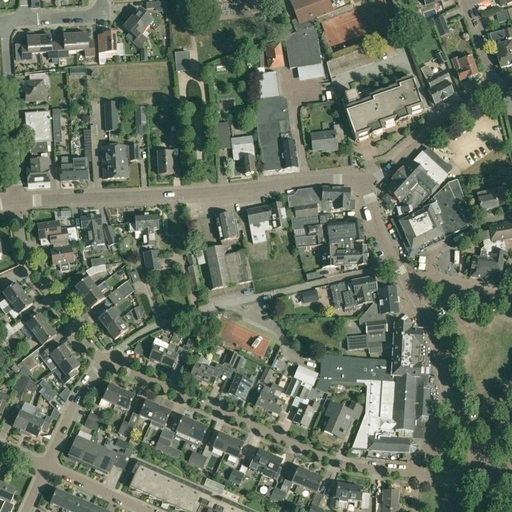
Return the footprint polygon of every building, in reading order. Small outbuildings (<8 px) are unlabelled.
[(291,0),(289,1),(290,2),(297,20),(291,22),(296,34),(312,27),(315,26),(316,26),(319,25),(316,19),(318,18),(333,12),(333,11),(328,0),(291,0)] [(386,6),(372,6),(373,35),(386,35),(386,6)] [(139,9),(131,19),(145,30),(149,26),(155,31),(158,26),(139,9)] [(450,34),(443,17),(434,21),(440,37),(450,34)] [(139,49),(140,49),(147,40),(141,35),(145,30),(131,19),(123,28),(137,39),(133,44),(139,49)] [(296,34),(284,39),(290,70),(297,69),(321,64),(315,26),(312,27),(296,34)] [(501,68),(511,65),(511,30),(504,32),(492,35),(494,40),(492,41),(496,55),(498,55),(501,68)] [(104,34),(104,35),(104,40),(98,40),(99,65),(105,64),(104,54),(112,53),(112,56),(123,56),(122,45),(116,45),(116,33),(104,34)] [(87,34),(75,35),(76,52),(84,51),(85,57),(94,57),(93,41),(88,41),(87,34)] [(63,43),(58,43),(58,59),(68,58),(67,52),(76,52),(75,35),(62,36),(63,43)] [(51,36),(39,37),(40,54),(47,54),(48,59),(58,59),(58,43),(51,43),(51,36)] [(31,54),(40,54),(39,37),(27,38),(27,45),(20,45),(21,61),(32,60),(31,54)] [(391,39),(391,40),(394,46),(399,44),(397,37),(391,39)] [(397,55),(394,46),(391,40),(382,43),(387,59),(397,55)] [(266,48),(268,61),(267,62),(269,70),(284,68),(283,59),(281,59),(279,46),(266,48)] [(368,48),(327,64),(331,79),(374,63),(368,48)] [(148,51),(143,53),(141,54),(145,61),(152,57),(148,51)] [(435,56),(440,66),(447,62),(441,52),(435,56)] [(176,72),(178,72),(190,71),(188,54),(175,55),(176,72)] [(476,76),(470,60),(458,64),(457,59),(451,61),(456,74),(457,73),(460,82),(468,79),(469,83),(475,81),(473,77),(476,76)] [(324,65),(300,69),(302,82),(326,78),(324,65)] [(444,71),(434,76),(428,66),(420,70),(426,80),(425,81),(430,90),(427,92),(434,105),(452,95),(446,83),(444,83),(443,81),(448,79),(444,71)] [(69,69),(70,77),(84,77),(84,68),(69,69)] [(291,136),(289,121),(286,101),(280,97),(279,98),(276,73),(255,75),(257,124),(259,148),(261,148),(263,174),(283,172),(283,170),(297,169),(294,143),(293,136),(291,136)] [(48,86),(47,74),(33,75),(33,82),(23,83),(25,102),(44,101),(43,86),(48,86)] [(342,110),(354,143),(368,138),(368,139),(383,133),(382,129),(394,125),(409,120),(408,116),(421,111),(409,78),(392,85),(393,88),(370,97),(368,92),(354,97),(353,94),(343,97),(344,101),(340,102),(343,110),(342,110)] [(117,103),(104,104),(105,122),(118,121),(117,103)] [(137,115),(138,127),(146,126),(145,108),(135,109),(135,115),(137,115)] [(48,167),(46,142),(52,142),(50,112),(25,114),(27,144),(29,144),(31,169),(26,169),(27,185),(49,183),(48,167)] [(54,144),(62,143),(60,115),(52,115),(54,144)] [(118,121),(105,122),(106,133),(118,132),(118,121)] [(216,125),(216,129),(219,150),(230,149),(228,123),(216,125)] [(341,125),(333,126),(334,133),(311,136),(313,151),(326,150),(326,152),(337,151),(335,140),(343,139),(341,125)] [(87,166),(87,163),(92,162),(90,131),(83,131),(85,158),(81,158),(81,161),(73,161),(73,158),(72,158),(73,182),(87,181),(87,166)] [(175,134),(169,135),(170,148),(180,147),(179,134),(175,134)] [(251,138),(231,140),(233,161),(241,160),(243,175),(245,175),(246,176),(250,176),(251,174),(255,174),(253,158),(251,138)] [(367,167),(374,167),(374,143),(366,144),(367,167)] [(103,180),(128,179),(127,160),(130,160),(130,162),(139,162),(139,147),(130,147),(130,149),(127,149),(127,147),(102,148),(103,180)] [(354,148),(342,149),(342,159),(355,158),(354,148)] [(428,148),(423,154),(422,152),(412,163),(412,162),(405,170),(402,168),(392,179),(395,181),(387,190),(400,202),(401,202),(407,207),(415,198),(423,204),(431,195),(432,196),(440,187),(439,186),(453,170),(448,165),(446,165),(428,148)] [(159,154),(160,176),(173,175),(172,153),(159,154)] [(473,154),(462,165),(467,171),(479,160),(473,154)] [(59,182),(73,182),(72,158),(61,158),(61,167),(59,167),(59,182)] [(511,170),(500,168),(499,177),(511,178),(511,170)] [(405,237),(407,240),(412,250),(419,246),(421,252),(440,243),(445,241),(444,238),(467,228),(467,227),(473,224),(457,180),(449,183),(426,204),(428,210),(413,217),(413,216),(399,222),(406,236),(405,237)] [(478,200),(478,199),(481,212),(497,208),(497,207),(504,205),(503,200),(500,188),(491,191),(491,190),(477,194),(478,200)] [(317,216),(316,213),(331,213),(331,211),(352,211),(352,202),(347,202),(347,192),(347,190),(322,189),(322,191),(314,191),(297,192),(299,207),(294,208),(295,218),(302,217),(302,218),(317,216)] [(272,231),(286,228),(283,212),(282,212),(280,205),(269,207),(272,222),(271,222),(271,221),(270,221),(267,208),(246,212),(253,245),(266,242),(263,232),(272,230),(272,231)] [(397,207),(395,208),(398,217),(399,216),(410,213),(408,208),(406,207),(397,209),(397,207)] [(220,243),(236,240),(240,239),(238,231),(240,231),(241,239),(240,240),(240,241),(244,241),(241,224),(237,225),(236,220),(232,221),(231,215),(215,218),(220,243)] [(297,249),(364,242),(363,239),(362,231),(360,222),(353,223),(347,224),(347,222),(328,224),(327,215),(317,216),(302,218),(302,217),(295,218),(295,220),(291,220),(292,224),(303,222),(304,228),(307,228),(307,230),(308,235),(294,237),(296,249),(297,249)] [(104,245),(99,216),(80,220),(81,230),(83,229),(86,248),(104,245)] [(142,248),(148,248),(146,216),(135,217),(136,224),(127,225),(128,234),(141,233),(142,248)] [(157,216),(146,216),(148,248),(153,247),(152,232),(158,232),(157,216)] [(52,238),(53,245),(77,241),(78,241),(76,231),(74,231),(67,232),(67,231),(60,232),(58,223),(37,226),(39,240),(52,238)] [(511,238),(511,223),(488,228),(489,231),(481,233),(482,241),(484,251),(481,250),(480,259),(473,258),(470,278),(482,280),(482,281),(499,284),(500,275),(502,263),(502,261),(505,261),(506,253),(504,240),(511,238)] [(111,226),(103,229),(109,247),(117,244),(111,226)] [(77,252),(76,242),(77,242),(77,241),(53,245),(54,251),(51,252),(53,266),(73,263),(71,253),(77,252)] [(203,252),(196,253),(196,256),(198,266),(205,265),(211,291),(253,282),(246,252),(226,257),(223,247),(202,251),(203,252)] [(366,266),(365,247),(364,247),(356,247),(356,250),(343,251),(343,266),(357,265),(357,266),(366,266)] [(40,251),(43,256),(50,253),(48,248),(40,251)] [(297,249),(300,261),(306,259),(305,253),(306,251),(306,248),(297,249)] [(336,267),(336,264),(343,263),(342,252),(336,252),(335,248),(321,249),(322,268),(336,267)] [(196,256),(196,253),(195,249),(185,250),(185,251),(183,252),(184,255),(186,255),(186,258),(187,257),(190,267),(187,268),(193,292),(203,290),(195,256),(196,256)] [(143,254),(145,264),(158,262),(157,252),(143,254)] [(146,273),(160,270),(158,262),(145,264),(146,273)] [(106,270),(105,269),(105,266),(93,268),(86,272),(89,277),(96,274),(106,272),(106,270)] [(140,282),(137,272),(129,274),(133,284),(140,282)] [(373,276),(351,281),(351,282),(338,284),(344,310),(373,303),(370,293),(376,291),(373,276)] [(74,288),(82,299),(96,289),(87,278),(74,288)] [(108,297),(111,302),(132,286),(130,280),(108,297)] [(104,299),(100,294),(108,288),(104,283),(96,289),(82,299),(90,310),(104,299)] [(2,294),(6,300),(0,303),(0,308),(2,311),(23,295),(15,284),(2,294)] [(115,306),(134,292),(133,290),(134,289),(132,286),(111,302),(115,306)] [(346,336),(347,349),(368,348),(367,347),(368,347),(369,355),(382,353),(381,346),(383,346),(383,341),(384,341),(384,333),(387,333),(385,314),(397,313),(395,288),(378,292),(378,295),(373,296),(373,304),(366,312),(365,312),(358,319),(358,323),(365,323),(366,335),(346,336)] [(311,303),(310,297),(317,296),(316,290),(301,294),(304,305),(311,303)] [(31,305),(23,295),(2,311),(6,316),(14,310),(18,315),(31,305)] [(138,320),(144,318),(139,307),(134,309),(138,320)] [(97,319),(106,330),(119,320),(111,309),(97,319)] [(26,324),(26,325),(34,336),(47,326),(39,315),(26,324)] [(114,341),(127,331),(119,320),(106,330),(114,341)] [(0,329),(0,337),(12,328),(8,323),(0,329)] [(426,376),(427,376),(428,376),(428,375),(427,375),(427,368),(428,368),(429,369),(429,368),(428,368),(427,368),(427,359),(425,359),(426,345),(421,345),(421,332),(409,331),(409,325),(400,324),(397,324),(395,325),(393,362),(370,360),(317,354),(316,363),(320,364),(319,378),(315,389),(326,394),(330,385),(367,387),(365,416),(363,415),(347,457),(360,458),(360,452),(362,452),(366,452),(367,451),(409,453),(411,453),(413,452),(414,451),(415,449),(415,447),(415,445),(414,444),(413,442),(412,441),(412,438),(416,438),(416,431),(421,431),(423,431),(423,423),(425,421),(426,420),(427,418),(427,416),(426,414),(424,412),(425,395),(427,394),(428,392),(429,390),(428,388),(427,386),(425,385),(426,376)] [(273,353),(276,345),(240,329),(238,329),(229,325),(227,332),(220,333),(222,347),(228,346),(229,342),(238,341),(239,337),(246,336),(246,339),(240,352),(247,355),(252,354),(259,358),(264,357),(266,354),(273,353)] [(34,336),(42,347),(43,346),(55,337),(47,326),(34,336)] [(177,327),(176,328),(175,331),(173,334),(184,339),(187,332),(177,327)] [(15,333),(12,328),(0,337),(0,342),(1,344),(15,333)] [(202,340),(196,337),(191,349),(197,352),(202,340)] [(168,346),(160,342),(155,340),(150,352),(151,353),(149,359),(153,361),(152,363),(160,366),(160,364),(166,351),(168,346)] [(133,353),(142,357),(146,347),(137,343),(133,353)] [(47,351),(43,346),(42,347),(21,363),(18,359),(14,362),(17,366),(20,370),(25,367),(47,351)] [(63,346),(50,355),(49,356),(57,367),(71,357),(63,346)] [(178,360),(182,351),(177,349),(174,354),(166,351),(160,364),(171,369),(176,359),(178,360)] [(47,351),(25,367),(20,370),(21,371),(19,374),(24,376),(27,377),(29,372),(49,356),(50,355),(47,351)] [(233,366),(237,357),(238,355),(230,351),(225,363),(233,366)] [(210,362),(204,359),(204,358),(197,355),(192,366),(194,367),(189,377),(201,382),(207,367),(208,367),(210,362)] [(71,357),(57,367),(53,370),(64,385),(76,376),(74,372),(79,368),(71,357)] [(244,360),(237,357),(233,366),(232,369),(239,372),(244,360)] [(214,370),(208,367),(207,367),(201,382),(213,387),(215,380),(217,381),(224,367),(216,364),(214,370)] [(260,381),(267,385),(273,371),(266,368),(260,381)] [(294,379),(312,387),(317,376),(299,368),(294,379)] [(250,388),(255,378),(247,374),(245,379),(237,375),(229,393),(239,398),(245,386),(250,388)] [(27,377),(24,376),(16,394),(17,394),(15,398),(20,401),(25,390),(34,394),(37,386),(29,381),(30,379),(27,377)] [(39,385),(43,389),(45,390),(54,399),(58,395),(43,380),(43,381),(42,380),(38,383),(40,384),(39,385)] [(287,393),(286,395),(294,398),(295,396),(300,383),(293,380),(287,393)] [(264,387),(262,392),(256,406),(268,411),(278,386),(273,384),(270,389),(264,387)] [(106,409),(109,403),(115,405),(121,390),(109,385),(102,400),(101,400),(99,406),(106,409)] [(284,403),(285,402),(278,400),(281,394),(283,389),(278,386),(268,411),(279,416),(284,403)] [(307,407),(302,405),(304,400),(305,401),(310,391),(300,386),(295,396),(296,397),(292,406),(299,410),(294,422),(307,427),(314,412),(316,413),(319,405),(309,401),(307,407)] [(41,395),(50,403),(54,399),(45,390),(41,395)] [(134,396),(121,390),(115,405),(127,411),(134,396)] [(0,414),(3,416),(9,404),(7,403),(10,398),(0,393),(0,414)] [(139,416),(151,422),(158,407),(145,401),(139,416)] [(359,420),(364,408),(352,403),(349,411),(331,404),(326,416),(333,419),(328,431),(343,438),(352,417),(359,420)] [(163,427),(170,412),(158,407),(151,422),(163,427)] [(37,439),(41,430),(47,433),(52,420),(39,414),(41,410),(36,408),(32,417),(25,433),(37,439)] [(12,428),(25,433),(32,417),(19,412),(12,428)] [(87,419),(87,420),(98,424),(101,418),(90,414),(87,419)] [(188,438),(195,423),(182,417),(175,432),(176,433),(174,436),(186,441),(188,438)] [(98,425),(98,424),(87,420),(84,426),(98,432),(100,426),(98,425)] [(123,422),(118,433),(123,435),(128,424),(123,422)] [(198,448),(200,443),(207,428),(195,423),(188,438),(186,441),(186,443),(198,448)] [(134,427),(128,424),(123,435),(129,438),(134,427)] [(163,429),(155,448),(155,449),(160,451),(169,431),(163,429)] [(174,434),(169,431),(160,451),(165,454),(174,434)] [(212,448),(225,454),(231,439),(219,433),(212,448)] [(77,461),(80,462),(89,442),(77,437),(68,457),(69,457),(69,459),(77,462),(77,461)] [(237,459),(244,444),(231,439),(225,454),(237,459)] [(91,466),(93,468),(102,448),(89,442),(80,462),(83,463),(82,465),(90,468),(91,466)] [(117,455),(102,448),(93,468),(96,469),(95,470),(103,474),(104,472),(109,474),(112,466),(119,468),(124,455),(118,452),(117,455)] [(124,455),(119,468),(125,471),(133,452),(126,450),(124,455)] [(248,469),(253,471),(253,472),(262,476),(270,456),(259,451),(254,461),(252,461),(248,469)] [(193,452),(188,463),(196,467),(202,456),(193,452)] [(202,470),(207,459),(203,456),(202,456),(196,467),(202,470)] [(281,461),(270,456),(262,476),(270,479),(271,478),(275,480),(279,472),(277,471),(281,461)] [(135,476),(129,489),(181,511),(198,511),(201,507),(212,511),(251,511),(222,499),(220,504),(210,499),(212,495),(138,462),(132,475),(135,476)] [(298,468),(291,483),(292,484),(298,486),(294,494),(301,496),(304,489),(311,473),(298,468)] [(233,470),(228,481),(233,484),(239,472),(233,470)] [(244,474),(239,472),(233,484),(239,486),(244,474)] [(311,473),(304,489),(316,494),(316,493),(322,478),(311,473)] [(292,484),(291,483),(285,481),(280,490),(275,502),(281,505),(281,504),(285,506),(286,503),(282,502),(285,494),(287,495),(292,484)] [(347,504),(350,487),(348,486),(348,485),(342,484),(341,486),(337,485),(336,491),(334,490),(333,496),(333,499),(331,498),(329,508),(338,509),(338,505),(339,502),(347,504)] [(16,491),(3,485),(0,491),(0,499),(5,502),(2,509),(0,511),(11,511),(14,506),(10,504),(16,491)] [(362,488),(350,487),(347,504),(348,504),(348,501),(355,502),(354,508),(368,510),(370,495),(369,495),(365,494),(364,495),(361,495),(362,488)] [(269,500),(270,500),(275,502),(280,490),(275,488),(272,494),(270,493),(268,497),(270,498),(269,500)] [(50,504),(62,509),(68,496),(56,490),(50,504)] [(397,511),(398,492),(383,491),(382,511),(397,511)] [(323,496),(316,493),(316,494),(311,505),(312,505),(309,511),(315,511),(318,507),(323,496)] [(62,509),(68,511),(75,511),(80,501),(68,496),(62,509)] [(75,511),(89,511),(92,507),(80,501),(75,511)]
